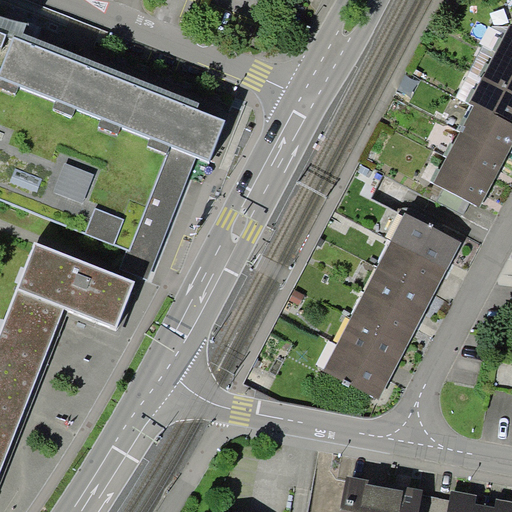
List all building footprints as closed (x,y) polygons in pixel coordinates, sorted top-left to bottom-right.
[(438,184),(481,206),(511,143),(511,27),(474,104),(477,106),(438,184)] [(0,32),(0,199),(129,251),(171,146),(209,162),(224,121),(0,32)] [(329,372),(381,399),(463,243),(411,216),(329,372)] [(135,282),(34,242),(0,328),(0,469),(64,310),(116,328),(135,282)] [(350,479),(344,511),(420,511),(424,492),(350,479)] [(511,511),(511,502),(453,493),(449,511),(511,511)]
